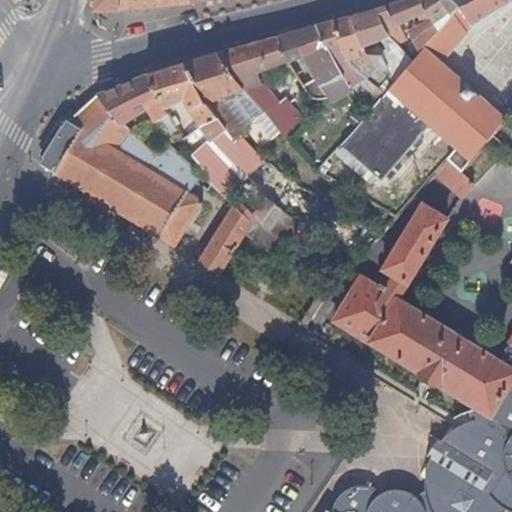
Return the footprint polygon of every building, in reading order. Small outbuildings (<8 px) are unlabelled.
[(195,2),(195,0),(98,0),(97,7),(96,14),(98,15),(112,13),(123,11),(155,7),(195,2)] [(401,28),(425,13),(417,0),(415,0),(405,3),(378,11),(389,35),(401,28)] [(495,111),(439,65),(465,37),(459,29),(462,24),(463,18),(473,30),(511,5),(508,0),(450,0),(457,10),(449,20),(443,28),(437,35),(424,50),(413,64),(395,85),(389,92),(442,137),(473,163),(496,136),(504,126),(507,121),(495,111)] [(457,10),(450,0),(417,0),(425,13),(429,20),(432,26),(446,15),(449,20),(457,10)] [(389,35),(378,11),(371,13),(352,20),(366,54),(392,40),(389,35)] [(424,50),(437,35),(434,30),(432,26),(429,20),(425,13),(401,28),(408,43),(399,49),(413,64),(424,50)] [(366,54),(352,20),(337,24),(335,25),(345,54),(354,75),(360,77),(374,86),(386,95),(389,92),(395,85),(386,68),(376,71),(372,63),(368,60),(366,54)] [(443,28),(440,24),(434,30),(437,35),(443,28)] [(345,54),(335,25),(318,30),(338,69),(349,91),(350,91),(359,85),(371,92),(374,91),(383,99),(386,95),(374,86),(360,77),(354,75),(345,54)] [(408,43),(401,28),(389,35),(392,40),(395,45),(399,49),(408,43)] [(338,69),(318,30),(295,37),(280,41),(290,65),(304,60),(327,100),(333,107),(352,96),(350,91),(349,91),(338,69)] [(247,82),(290,65),(280,41),(246,51),(222,58),(243,95),(246,94),(252,90),(247,82)] [(222,104),(243,95),(222,58),(207,62),(183,69),(191,84),(219,124),(235,144),(244,139),(245,135),(222,104)] [(386,68),(382,60),(372,63),(376,71),(386,68)] [(265,165),(244,139),(235,144),(219,124),(191,84),(183,69),(181,69),(151,79),(147,80),(167,115),(183,105),(201,131),(209,144),(195,158),(204,171),(201,176),(227,201),(232,197),(260,171),(265,165)] [(167,115),(147,80),(122,89),(101,99),(99,100),(121,131),(125,128),(147,112),(156,125),(169,118),(167,115)] [(321,100),(312,85),(306,90),(312,101),(321,100)] [(511,90),(495,111),(507,121),(511,115),(511,90)] [(442,137),(389,92),(386,95),(383,99),(381,101),(420,133),(465,173),(473,163),(442,137)] [(120,155),(128,141),(139,150),(142,145),(134,137),(125,128),(121,131),(99,100),(93,106),(76,122),(70,128),(68,127),(63,132),(57,139),(52,147),(47,156),(45,163),(46,166),(45,169),(55,176),(56,180),(60,182),(62,181),(73,187),(99,204),(135,226),(155,238),(155,240),(161,244),(164,243),(176,251),(202,206),(159,179),(120,155)] [(308,125),(297,114),(293,117),(282,105),(267,116),(271,121),(279,129),(290,142),(308,125)] [(265,128),(271,121),(267,116),(260,124),(265,128)] [(290,142),(279,129),(271,121),(265,128),(262,131),(290,161),(299,152),(290,142)] [(186,143),(176,128),(173,124),(166,129),(183,154),(190,150),(186,143)] [(195,158),(209,144),(201,131),(186,143),(190,150),(195,158)] [(158,159),(169,147),(154,133),(142,145),(150,153),(157,160),(158,159)] [(227,201),(201,176),(195,170),(169,147),(158,159),(214,212),(227,201)] [(473,187),(462,177),(448,164),(438,175),(450,186),(464,198),(473,187)] [(263,175),(271,168),(265,165),(260,171),(263,175)] [(296,184),(279,173),(275,179),(293,191),(297,185),(296,184)] [(263,225),(276,210),(266,204),(254,217),(263,225)] [(233,260),(248,235),(254,226),(236,210),(202,266),(207,270),(223,279),(233,260)] [(511,511),(511,348),(503,364),(439,326),(402,303),(411,287),(448,223),(425,210),(387,273),(396,281),(387,294),(365,281),(351,304),(338,326),(383,352),(412,369),(442,387),(475,407),(472,412),(473,422),(469,424),(467,425),(461,428),(458,430),(453,427),(439,451),(437,453),(422,477),(427,482),(428,489),(428,493),(422,496),(419,499),(414,496),(405,493),(399,493),(393,493),(385,496),(381,492),(375,489),(368,488),(360,488),(351,490),(347,494),(342,499),(337,504),(336,507),(335,511),(508,511),(509,511),(511,511)]
